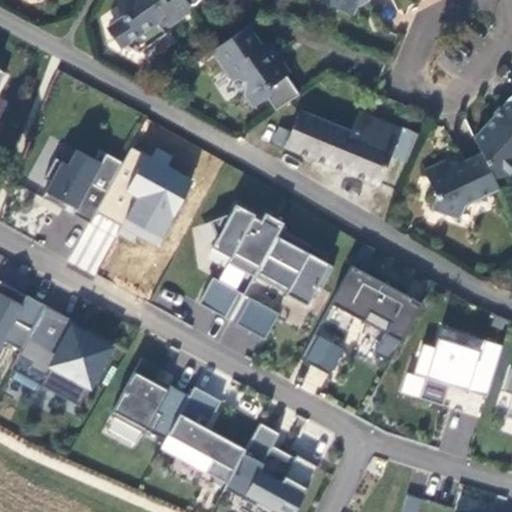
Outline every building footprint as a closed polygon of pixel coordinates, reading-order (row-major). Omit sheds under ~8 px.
[(197,11),(188,0),(122,0),(120,8),(127,17),(110,30),(120,43),(143,56),(171,37),(167,32),(197,11)] [(330,0),(328,5),(358,17),(365,0),(330,0)] [(300,95),(290,79),(272,51),(274,50),(270,43),(261,48),(248,30),(222,47),(214,53),(234,81),(250,84),(248,93),(258,109),(270,100),(277,111),(300,95)] [(511,100),(479,138),(485,152),(496,173),(510,177),(511,174),(511,100)] [(277,143),(378,185),(402,132),(360,114),(352,134),(301,113),(291,134),(282,131),(277,143)] [(74,216),(89,224),(122,163),(99,151),(94,160),(76,151),(67,166),(55,159),(43,180),(50,184),(41,199),(64,211),(68,203),(78,209),(74,216)] [(469,204),(502,186),(496,173),(485,152),(462,165),(450,159),(428,169),(441,198),(438,210),(465,219),(469,204)] [(280,227),(283,222),(265,212),(261,220),(253,216),(255,214),(235,203),(229,215),(227,213),(211,221),(218,238),(213,247),(231,257),(229,262),(247,272),(252,262),(259,266),(280,227)] [(259,266),(257,270),(270,277),(267,283),(306,304),(317,285),(321,287),(333,266),(325,261),(329,254),(280,227),(259,266)] [(270,277),(257,270),(254,276),(267,283),(270,277)] [(345,275),(324,313),(357,332),(351,342),(373,353),(389,362),(415,313),(345,275)] [(198,304),(225,318),(239,292),(212,278),(198,304)] [(21,350),(45,306),(26,296),(25,298),(16,294),(17,291),(0,281),(0,345),(3,340),(21,350)] [(250,298),(236,325),(266,339),(280,314),(250,298)] [(74,322),(45,306),(11,370),(78,408),(112,343),(88,328),(85,334),(73,328),(74,322)] [(484,400),(500,349),(439,330),(432,351),(420,347),(411,378),(423,381),(417,401),(440,409),(447,389),(484,400)] [(343,350),(318,336),(304,361),(329,375),(343,350)] [(511,371),(509,370),(501,394),(510,397),(503,418),(511,420),(511,371)] [(167,389),(169,385),(156,378),(154,382),(167,389)] [(194,387),(189,396),(167,435),(212,459),(204,472),(226,484),(242,454),(245,449),(206,427),(220,401),(194,387)] [(279,433),(259,422),(245,449),(242,454),(262,465),(268,453),(272,446),(279,433)] [(272,446),(268,453),(290,465),(294,458),(272,446)] [(296,455),(294,458),(290,465),(281,482),(258,469),(244,494),(277,511),(293,511),(318,467),(296,455)]
